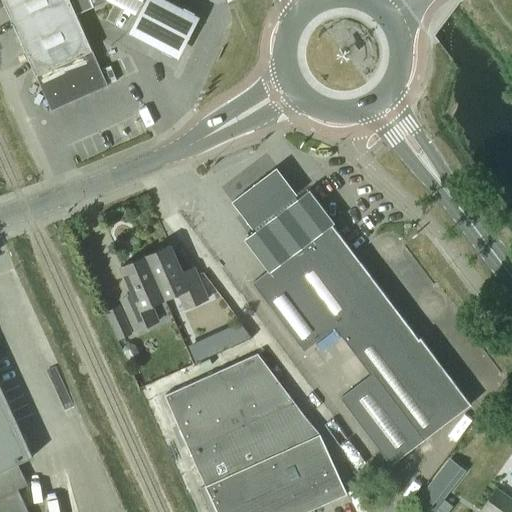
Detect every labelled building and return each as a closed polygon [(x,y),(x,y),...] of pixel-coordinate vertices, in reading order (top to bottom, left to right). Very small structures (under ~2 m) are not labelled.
[(1,0),(51,111),(107,86),(75,14),(92,7),(88,0),(1,0)] [(109,0),(108,0),(134,14),(141,0),(109,0)] [(185,10),(165,0),(146,0),(128,35),(164,53),(177,60),(199,17),(185,10)] [(276,166),(229,202),(251,230),(297,195),(276,166)] [(391,466),(470,405),(419,338),(418,339),(331,225),(333,223),(332,222),(314,199),(313,197),(313,198),(308,192),(245,240),(268,271),(252,283),(304,351),(335,328),(370,375),(340,398),(391,466)] [(169,246),(145,256),(164,300),(178,294),(186,310),(207,300),(195,273),(183,278),(169,246)] [(164,300),(145,256),(120,267),(135,300),(124,305),(136,332),(157,323),(150,306),(164,300)] [(118,340),(131,334),(119,307),(106,313),(118,340)] [(194,364),(250,338),(239,322),(187,346),(194,364)] [(198,472),(309,422),(307,420),(258,354),(165,396),(198,472)] [(0,472),(5,470),(32,458),(0,386),(0,472)] [(319,435),(309,422),(198,472),(205,487),(216,511),(306,511),(346,494),(319,435)] [(430,511),(432,511),(463,472),(447,460),(416,501),(430,511)] [(5,470),(0,472),(0,511),(27,511),(17,490),(15,491),(5,470)] [(511,511),(511,502),(496,491),(481,511),(511,511)]
